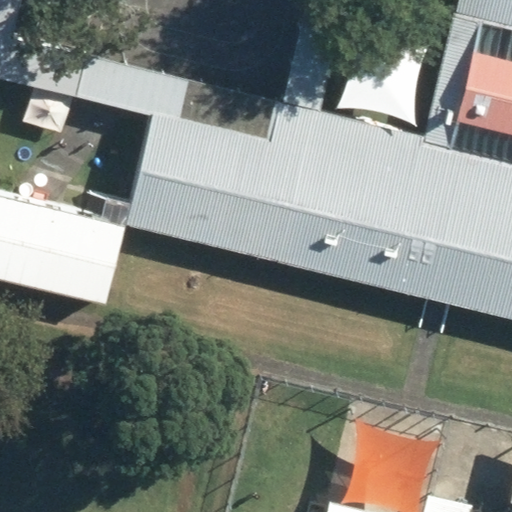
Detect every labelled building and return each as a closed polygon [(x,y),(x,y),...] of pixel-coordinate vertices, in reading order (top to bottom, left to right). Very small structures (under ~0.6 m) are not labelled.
[(0,0),(0,74),(2,76),(23,0),(0,0)] [(511,0),(454,0),(511,15),(511,0)] [(511,47),(465,35),(439,125),(511,145),(511,47)] [(511,162),(158,65),(115,220),(511,328),(511,162)] [(121,171),(0,137),(0,240),(94,267),(121,171)] [(471,511),(309,468),(296,511),(471,511)]
